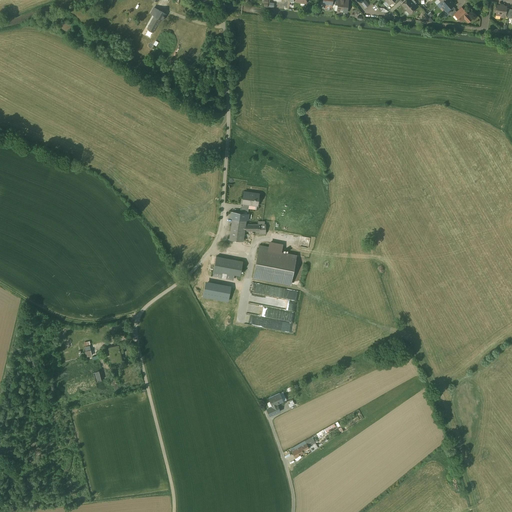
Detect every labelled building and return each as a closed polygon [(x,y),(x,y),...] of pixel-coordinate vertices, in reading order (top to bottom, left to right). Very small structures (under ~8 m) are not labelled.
[(323,0),(323,4),(327,5),(326,9),(331,9),(332,4),(332,0),(323,0)] [(338,0),(338,5),(337,10),(347,12),(348,0),(338,0)] [(366,0),(358,0),(366,8),(370,4),(366,0)] [(406,0),(402,4),(410,13),(417,7),(410,0),(406,0)] [(442,0),(440,3),(447,10),(453,6),(454,4),(450,0),(448,0),(449,0),(448,0),(442,0)] [(506,6),(497,5),(497,8),(496,8),(495,8),(494,10),(495,12),(497,12),(496,14),(500,15),(502,16),(504,17),(505,15),(506,8),(506,6)] [(447,10),(446,11),(449,15),(450,14),(455,9),(455,8),(453,6),(447,10)] [(457,12),(455,14),(461,21),(464,17),(468,22),(472,18),(462,7),(457,12)] [(165,14),(157,9),(155,8),(154,8),(153,8),(151,12),(151,13),(151,14),(155,16),(161,19),(162,20),(165,14)] [(153,20),(151,18),(149,22),(146,28),(153,32),(161,19),(155,16),(154,18),(153,18),(153,20)] [(259,193),(244,191),(242,203),(243,203),(249,204),(258,205),(259,193)] [(249,204),(243,203),(242,205),(241,211),(248,213),(249,204)] [(249,213),(231,211),(230,217),(233,218),(230,239),(243,241),(244,230),(250,231),(260,231),(260,233),(266,233),(266,224),(265,224),(258,224),(245,224),(246,219),(248,220),(249,213)] [(296,255),(268,249),(269,247),(259,245),(255,265),(293,273),(296,255)] [(243,261),(216,256),(214,270),(234,274),(240,275),(243,261)] [(234,274),(214,270),(213,275),(233,279),(234,274)] [(289,299),(290,288),(269,285),(269,286),(253,283),(251,292),(250,292),(249,302),(253,303),(254,300),(255,303),(260,304),(261,305),(263,304),(265,308),(265,309),(266,310),(268,310),(269,313),(273,313),(273,312),(279,309),(295,311),(297,300),(289,299)] [(118,345),(109,347),(111,355),(113,364),(123,362),(121,353),(124,353),(122,342),(118,343),(118,345)] [(87,356),(93,355),(92,345),(85,346),(87,356)] [(280,393),(269,398),(270,401),(272,406),(277,404),(283,401),(280,393)] [(277,404),(272,406),(270,407),(271,408),(267,410),(270,416),(280,411),(277,404)] [(312,436),(305,440),(307,443),(309,447),(312,451),(318,447),(314,440),(312,436)] [(305,440),(291,448),(293,451),(307,443),(305,440)] [(293,451),(296,457),(304,452),(303,451),(309,447),(307,443),(293,451)]
